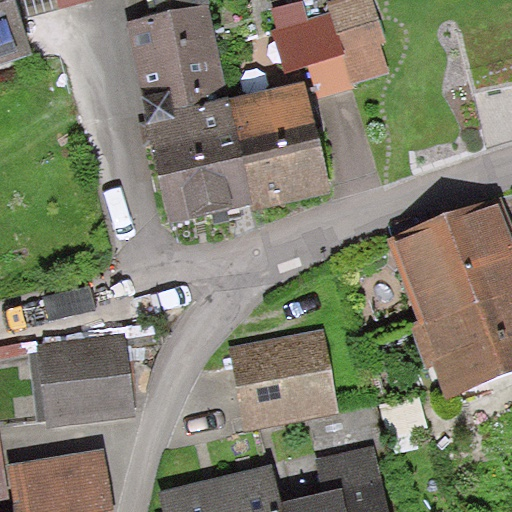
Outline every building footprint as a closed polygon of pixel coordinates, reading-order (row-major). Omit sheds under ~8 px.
[(0,0),(0,37),(27,29),(20,8),(16,0),(0,0)] [(16,0),(20,8),(45,0),(16,0)] [(206,0),(153,0),(125,7),(149,106),(228,86),(206,0)] [(330,0),(332,6),(343,52),(386,41),(375,0),(330,0)] [(304,68),(309,88),(350,78),(343,52),(332,6),(274,20),(287,72),(304,68)] [(228,86),(256,199),(332,180),(309,88),(304,68),(287,72),(228,86)] [(228,86),(149,106),(177,218),(256,199),(228,86)] [(511,219),(501,187),(392,230),(453,383),(511,361),(511,219)] [(319,322),(224,348),(242,413),(337,388),(319,322)] [(122,330),(38,338),(45,414),(130,406),(122,330)] [(0,421),(0,420),(0,507),(16,505),(8,456),(0,421)] [(100,442),(8,456),(16,505),(89,493),(108,490),(100,442)] [(279,472),(289,511),(396,511),(379,446),(279,472)] [(289,511),(279,472),(148,505),(149,511),(289,511)] [(0,511),(89,511),(89,493),(16,505),(0,507),(0,511)]
